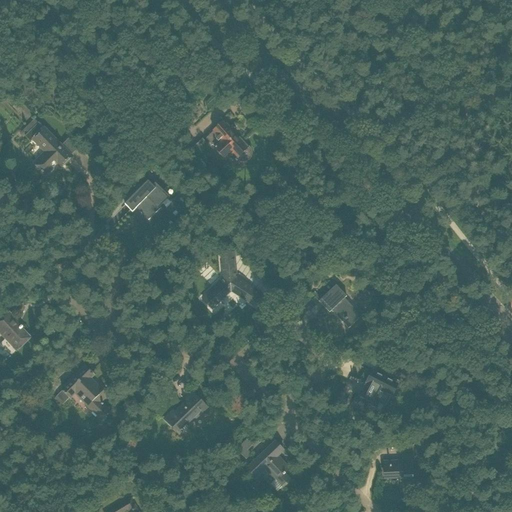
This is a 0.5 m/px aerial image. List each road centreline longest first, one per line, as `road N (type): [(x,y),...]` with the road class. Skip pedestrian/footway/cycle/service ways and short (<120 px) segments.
road 1 (tertiary): [(511,325),(216,0)]
road 2 (track): [(14,0),(283,289),(286,325)]
road 3 (residential): [(103,329),(120,257),(115,245),(95,240),(61,273),(69,303)]
road 4 (residential): [(281,412),(318,369),(318,354),(278,325),(234,363)]
road 5 (residential): [(376,511),(281,412)]
road 6 (residential): [(234,363),(103,329)]
